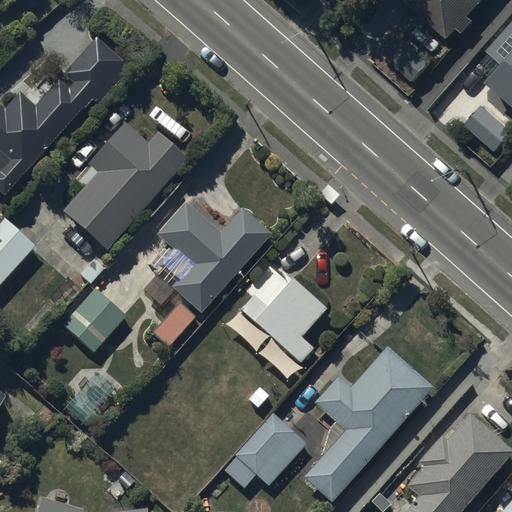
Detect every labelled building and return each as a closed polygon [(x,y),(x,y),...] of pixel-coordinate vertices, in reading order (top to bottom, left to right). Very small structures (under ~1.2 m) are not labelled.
[(408,0),(407,2),(450,42),(459,32),(464,37),(497,0),(408,0)] [(511,19),(479,57),(484,62),(491,54),(503,65),(488,82),(511,103),(511,19)] [(427,61),(400,35),(382,55),(409,80),(427,61)] [(0,196),(1,197),(3,196),(91,103),(96,107),(130,71),(97,39),(62,75),(72,85),(67,90),(59,82),(34,108),(19,94),(3,111),(0,107),(0,196)] [(511,133),(511,130),(482,106),(465,127),(496,153),(511,133)] [(96,174),(61,213),(105,253),(188,162),(157,134),(146,145),(123,125),(86,166),(96,174)] [(184,204),(155,236),(171,251),(157,267),(175,284),(170,289),(200,316),(272,236),(242,210),(219,235),(184,204)] [(0,284),(34,248),(3,219),(0,221),(0,284)] [(237,311),(298,365),(312,349),(300,339),(325,311),(291,279),(266,308),(250,295),(237,311)] [(93,290),(61,326),(93,354),(125,318),(93,290)] [(322,456),(301,479),(330,505),(432,389),(385,348),(350,389),(336,378),(313,405),(334,424),(333,425),(332,426),(331,427),(330,428),(329,429),(329,430),(328,431),(327,431),(327,432),(326,433),(326,434),(325,435),(324,436),(324,437),(324,438),(323,439),(323,440),(322,441),(322,442),(322,443),(321,444),(321,445),(321,446),(321,447),(320,448),(320,449),(320,450),(320,451),(320,452),(320,453),(320,454),(322,456)] [(234,458),(222,471),(243,490),(255,477),(267,488),(307,445),(272,414),(233,457),(234,458)] [(417,498),(404,511),(461,511),(511,455),(511,453),(469,415),(445,442),(440,437),(416,465),(421,469),(404,488),(417,498)] [(334,509),(336,511),(388,511),(394,507),(362,479),(334,509)] [(511,511),(511,486),(488,511),(511,511)] [(83,511),(39,499),(35,511),(147,511),(147,510),(120,511),(83,511)]
